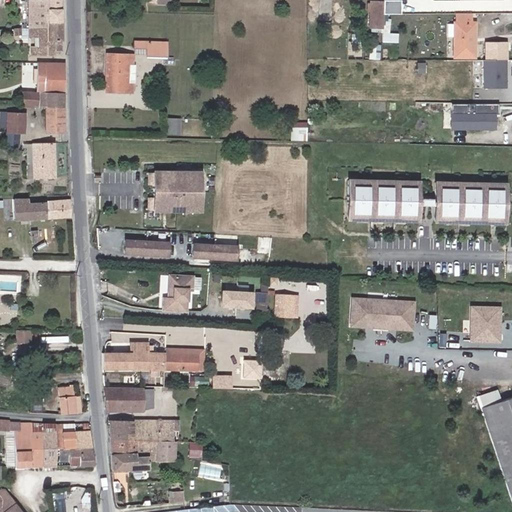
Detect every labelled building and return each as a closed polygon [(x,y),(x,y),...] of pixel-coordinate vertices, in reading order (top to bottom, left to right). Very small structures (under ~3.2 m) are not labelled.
[(26,21),(58,20),(57,0),(26,0),(26,3),(26,12),(26,21)] [(367,0),(367,32),(371,31),(379,32),(378,0),(367,0)] [(403,13),(402,0),(385,0),(386,13),(403,13)] [(154,2),(154,11),(169,11),(169,3),(154,2)] [(466,13),(450,12),(450,21),(450,25),(450,57),(471,57),(471,22),(466,22),(466,13)] [(58,20),(26,21),(20,21),(20,23),(26,23),(26,26),(37,27),(37,46),(37,54),(53,54),(53,49),(58,49),(58,20)] [(383,41),(399,41),(399,32),(383,32),(383,41)] [(144,55),(163,55),(163,41),(132,40),(131,46),(143,46),(144,55)] [(370,57),(380,58),(381,44),(371,44),(370,57)] [(124,65),(129,65),(129,55),(103,54),(103,90),(128,91),(128,82),(124,82),(124,65)] [(509,60),(484,58),(482,86),(508,88),(509,60)] [(62,92),(62,62),(35,61),(35,69),(42,69),(42,82),(35,81),(35,91),(38,91),(62,92)] [(20,91),(20,104),(34,105),(34,91),(20,91)] [(60,131),(62,92),(38,91),(37,105),(46,106),(46,131),(60,131)] [(454,128),(499,129),(500,103),(454,103),(454,128)] [(16,147),(16,145),(18,132),(21,132),(23,114),(0,111),(0,125),(5,126),(3,146),(16,147)] [(162,116),(161,132),(171,132),(172,116),(162,116)] [(301,122),(288,122),(288,133),(301,133),(301,122)] [(33,178),(53,177),(51,142),(31,143),(33,178)] [(199,211),(200,172),(193,172),(192,175),(182,175),(183,172),(169,172),(169,175),(159,175),(159,171),(151,171),(151,173),(146,173),(146,183),(151,183),(151,198),(146,198),(145,208),(150,208),(150,210),(158,210),(158,207),(168,207),(168,210),(182,211),(182,208),(192,208),(192,211),(199,211)] [(417,199),(418,182),(410,182),(410,185),(402,185),(402,182),(387,182),(387,185),(379,185),(379,182),(364,181),(364,184),(356,184),(356,181),(348,181),(347,220),(355,220),(355,217),(363,217),(363,220),(378,220),(378,217),(386,218),(386,221),(401,221),(401,218),(409,218),(409,221),(417,221),(417,204),(417,199)] [(502,221),(503,182),(495,182),(494,185),(486,185),(487,182),(472,182),(471,185),(463,185),(464,182),(449,182),(448,185),(440,185),(441,182),(433,182),(432,199),(432,204),(432,221),(440,221),(440,218),(448,218),(448,221),(463,221),(463,218),(471,218),(471,221),(486,221),(486,218),(494,218),(494,221),(502,221)] [(70,216),(69,201),(27,203),(26,198),(14,199),(14,219),(70,216)] [(7,219),(14,219),(14,199),(6,199),(7,219)] [(167,254),(168,241),(124,238),(124,252),(167,254)] [(235,258),(236,244),(193,242),(192,256),(235,258)] [(185,311),(186,295),(187,288),(198,289),(199,276),(192,275),(192,273),(165,272),(164,293),(168,293),(168,296),(159,296),(158,310),(168,311),(185,311)] [(251,287),(221,286),(220,307),(250,308),(251,287)] [(262,304),(263,291),(257,290),(253,290),(252,303),(257,304),(262,304)] [(296,295),(275,295),(275,318),(296,319),(296,295)] [(381,328),(382,300),(352,299),(350,321),(373,322),(373,328),(381,328)] [(412,325),(413,302),(382,300),(381,328),(389,329),(389,323),(412,325)] [(470,341),(498,341),(498,333),(494,333),(495,308),(471,307),(470,341)] [(28,342),(28,329),(13,329),(13,342),(28,342)] [(127,352),(98,352),(100,368),(195,371),(195,351),(167,351),(145,350),(145,342),(127,341),(127,352)] [(202,344),(167,343),(167,351),(195,351),(195,371),(202,371),(202,344)] [(260,360),(246,360),(245,364),(242,363),(241,377),(259,378),(260,360)] [(59,385),(60,413),(71,413),(73,412),(72,397),(72,384),(59,385)] [(139,387),(101,386),(102,404),(105,403),(105,410),(139,409),(139,387)] [(148,407),(155,408),(156,388),(149,388),(148,407)] [(476,397),(479,408),(511,502),(511,397),(499,401),(496,390),(476,397)] [(8,420),(8,418),(0,417),(0,430),(2,433),(12,433),(13,467),(29,466),(28,432),(28,421),(19,421),(8,420)] [(106,419),(107,438),(125,439),(144,439),(145,418),(106,419)] [(167,418),(145,418),(144,439),(153,439),(168,440),(167,418)] [(40,421),(28,421),(28,432),(41,432),(40,421)] [(54,466),(67,465),(67,447),(89,446),(87,430),(53,431),(54,466)] [(53,431),(41,432),(42,466),(54,466),(53,431)] [(41,432),(28,432),(29,466),(42,466),(41,432)] [(12,433),(2,433),(3,467),(13,467),(12,433)] [(125,439),(107,438),(109,470),(124,470),(125,439)] [(144,439),(125,439),(124,470),(145,470),(146,460),(153,460),(153,439),(144,439)] [(172,459),(172,440),(168,440),(153,439),(153,460),(172,459)] [(187,453),(198,453),(198,440),(187,440),(187,453)] [(67,447),(67,465),(91,465),(89,446),(67,447)] [(0,511),(19,511),(3,490),(0,490),(0,511)]
